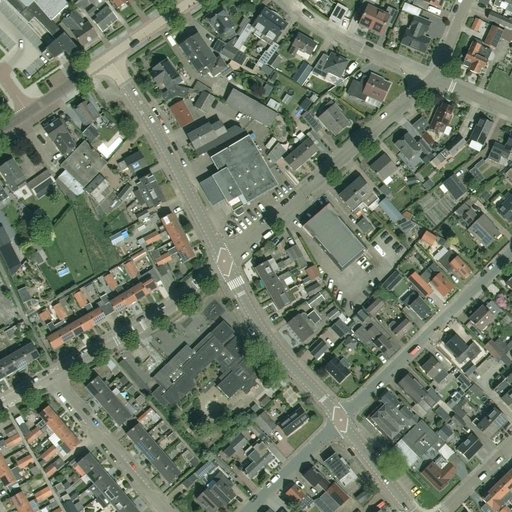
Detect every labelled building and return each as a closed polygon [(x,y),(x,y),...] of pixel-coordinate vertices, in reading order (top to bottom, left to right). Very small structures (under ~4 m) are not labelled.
[(3,0),(19,16),(25,10),(35,19),(44,29),(56,42),(48,49),(41,55),(48,62),(55,58),(64,52),(68,56),(76,50),(51,21),(60,13),(69,4),(64,0),(3,0)] [(78,0),(78,1),(74,4),(78,9),(81,13),(85,9),(90,5),(86,1),(85,0),(78,0)] [(104,0),(106,1),(106,0),(109,0),(116,10),(128,2),(126,0),(104,0)] [(370,30),(378,12),(372,9),(374,4),(366,0),(363,0),(359,10),(365,13),(359,25),(360,25),(359,27),(365,29),(365,28),(370,30)] [(442,0),(414,0),(412,4),(424,9),(426,3),(439,9),(439,7),(441,8),(443,2),(442,2),(442,0)] [(508,5),(510,0),(495,0),(493,6),(499,8),(501,2),(508,5)] [(94,7),(109,27),(118,20),(107,7),(106,8),(103,3),(96,8),(94,6),(94,7)] [(340,6),(337,12),(344,16),(347,10),(340,6)] [(109,27),(94,7),(87,13),(88,15),(91,20),(102,33),(109,27)] [(229,39),(234,36),(230,30),(234,27),(226,16),(227,16),(221,7),(205,18),(211,26),(212,26),(220,37),(225,33),(229,39)] [(378,12),(370,30),(380,35),(386,23),(392,25),(398,12),(388,7),(384,15),(378,12)] [(256,30),(253,34),(253,35),(260,39),(277,15),(271,12),(270,13),(264,9),(252,27),(256,30)] [(61,22),(73,34),(82,47),(97,37),(88,23),(87,24),(74,10),(61,22)] [(499,26),(503,18),(490,12),(487,20),(499,25),(499,26)] [(271,47),(274,43),(287,25),(282,21),(282,20),(277,15),(260,39),(270,46),(271,47)] [(503,18),(499,26),(511,31),(511,28),(511,15),(508,21),(503,18)] [(407,30),(401,44),(424,54),(430,40),(422,36),(424,32),(426,33),(430,23),(414,16),(410,26),(411,27),(410,31),(407,30)] [(247,24),(248,25),(250,21),(244,17),(239,27),(240,28),(236,35),(239,37),(247,24)] [(473,24),(479,27),(481,21),(475,19),(473,24)] [(492,26),(483,45),(495,50),(504,31),(492,26)] [(242,33),(239,37),(238,39),(233,47),(239,51),(242,46),(248,37),(242,33)] [(220,73),(220,74),(223,78),(232,71),(228,65),(226,67),(219,58),(215,60),(198,35),(191,39),(209,65),(212,63),(220,73)] [(310,55),(316,45),(298,35),(293,46),(288,54),(294,57),(298,49),(310,55)] [(235,38),(226,44),(232,48),(233,47),(238,39),(235,38)] [(209,65),(191,39),(179,47),(197,73),(199,72),(202,76),(209,72),(213,78),(220,74),(220,73),(212,63),(209,65)] [(474,39),(473,42),(464,60),(465,61),(462,65),(469,69),(468,70),(478,75),(481,68),(483,69),(487,61),(489,61),(492,61),(494,56),(493,53),(491,52),(491,51),(481,46),(482,43),(474,39)] [(232,48),(226,44),(226,45),(218,41),(215,47),(222,51),(220,55),(223,57),(223,59),(230,62),(231,61),(232,61),(237,51),(232,48),(233,48),(232,48)] [(258,62),(265,66),(272,56),(266,52),(265,51),(258,62)] [(282,59),(274,54),(265,66),(266,64),(274,70),(282,59)] [(318,62),(311,72),(325,79),(328,73),(339,78),(347,62),(331,54),(325,66),(318,62)] [(167,59),(160,65),(175,86),(182,81),(179,77),(179,76),(167,59)] [(300,86),(312,69),(304,63),(292,80),(300,86)] [(175,86),(160,65),(153,70),(154,71),(149,75),(157,85),(161,82),(167,90),(168,92),(173,99),(176,97),(184,99),(188,91),(189,89),(175,86)] [(376,78),(371,76),(366,86),(359,84),(353,97),(364,102),(367,97),(381,103),(390,84),(382,81),(383,79),(377,77),(376,78)] [(272,89),(267,85),(264,90),(269,94),(272,89)] [(205,87),(203,92),(209,96),(212,91),(205,87)] [(232,90),(224,104),(269,129),(277,115),(232,90)] [(209,96),(203,92),(202,92),(193,107),(206,114),(215,99),(210,96),(209,96)] [(318,98),(313,95),(309,100),(308,100),(301,108),(305,112),(318,98)] [(270,99),(266,107),(276,112),(280,105),(270,99)] [(84,128),(99,118),(87,101),(73,110),(84,128)] [(181,128),(193,121),(182,102),(170,109),(181,128)] [(443,134),(446,127),(451,116),(450,116),(453,109),(443,104),(440,109),(438,108),(432,121),(428,129),(437,134),(438,132),(443,134)] [(335,136),(348,124),(339,113),(340,112),(334,105),(318,120),(325,127),(326,126),(335,136)] [(318,124),(307,111),(301,117),(312,129),(318,124)] [(67,120),(74,130),(80,126),(73,115),(67,120)] [(481,147),(484,141),(492,125),(479,119),(469,141),(481,147)] [(45,128),(45,129),(44,130),(52,143),(53,142),(62,156),(63,155),(66,160),(60,166),(65,171),(57,179),(69,190),(64,194),(73,203),(77,198),(78,198),(84,192),(82,190),(107,164),(84,142),(76,150),(74,148),(75,147),(66,134),(66,133),(64,129),(67,127),(65,124),(64,123),(62,121),(60,121),(59,122),(58,121),(56,122),(55,121),(45,128)] [(198,157),(203,154),(243,132),(235,127),(225,133),(219,122),(210,128),(208,125),(187,137),(191,144),(189,145),(188,145),(193,152),(194,151),(198,157)] [(99,135),(90,126),(83,134),(91,143),(99,135)] [(301,144),(295,150),(306,162),(318,151),(314,147),(318,143),(309,132),(299,142),(301,144)] [(425,133),(420,137),(428,146),(433,141),(425,132),(425,133)] [(407,134),(395,145),(408,161),(420,150),(426,157),(431,153),(420,140),(416,144),(407,134)] [(501,158),(506,160),(509,152),(511,153),(511,135),(510,134),(505,147),(494,143),(488,158),(498,163),(501,158)] [(244,212),(242,208),(278,186),(248,136),(210,159),(219,174),(212,178),(223,198),(233,213),(234,212),(237,216),(239,217),(243,214),(244,212)] [(451,156),(466,143),(461,137),(431,162),(435,167),(450,155),(451,156)] [(269,151),(277,142),(273,138),(265,147),(269,151)] [(306,162),(295,150),(289,155),(278,143),(267,157),(268,158),(266,161),(271,167),(273,164),(274,165),(281,157),(284,160),(283,160),(294,173),(306,162)] [(121,172),(128,169),(131,174),(146,166),(139,153),(118,164),(121,172)] [(381,182),(396,169),(384,156),(378,160),(379,162),(370,170),(381,182)] [(26,182),(23,177),(12,161),(0,168),(0,170),(9,184),(7,186),(12,193),(14,193),(18,191),(19,189),(18,188),(26,182)] [(469,172),(472,176),(478,172),(475,167),(469,172)] [(462,187),(468,183),(466,180),(470,177),(466,170),(460,175),(458,171),(453,174),(462,187)] [(435,172),(427,179),(432,185),(440,178),(435,172)] [(43,175),(27,185),(37,199),(53,188),(43,175)] [(99,175),(84,191),(99,204),(104,198),(101,195),(110,185),(99,175)] [(137,200),(158,189),(151,175),(140,181),(140,182),(136,185),(139,190),(133,194),(137,200)] [(452,177),(441,186),(455,203),(466,194),(452,177)] [(223,198),(212,178),(200,185),(211,205),(223,198)] [(359,179),(349,188),(362,204),(363,203),(368,209),(378,200),(359,179)] [(432,188),(427,181),(424,184),(429,190),(432,188)] [(0,203),(8,198),(0,185),(0,203)] [(123,203),(133,190),(127,185),(117,198),(123,203)] [(391,193),(384,186),(379,190),(386,198),(391,193)] [(362,204),(349,188),(338,198),(351,213),(352,212),(355,216),(360,211),(357,208),(362,204)] [(158,189),(137,200),(141,206),(146,204),(149,210),(154,207),(154,208),(165,203),(158,189)] [(484,201),(488,198),(484,193),(480,197),(484,201)] [(511,196),(497,211),(509,223),(511,220),(511,196)] [(378,206),(405,236),(417,225),(410,221),(413,215),(406,212),(401,216),(385,198),(378,206)] [(302,229),(339,271),(366,247),(329,205),(302,229)] [(138,222),(150,216),(147,210),(135,216),(138,222)] [(469,227),(477,217),(469,210),(460,220),(469,227)] [(166,231),(178,225),(172,214),(160,220),(163,226),(158,229),(161,235),(166,232),(166,231)] [(485,249),(499,236),(492,229),(494,228),(483,217),(468,231),(485,249)] [(371,228),(363,219),(356,226),(364,234),(371,228)] [(183,236),(178,225),(166,231),(166,232),(172,242),(183,236)] [(157,231),(150,235),(154,243),(160,239),(157,231)] [(421,240),(432,246),(436,239),(426,232),(421,240)] [(109,239),(113,246),(124,240),(120,233),(109,239)] [(154,243),(150,235),(143,239),(145,242),(140,245),(137,239),(132,242),(137,251),(147,246),(154,243)] [(183,236),(172,242),(175,247),(167,251),(167,252),(170,257),(178,253),(177,253),(189,247),(183,236)] [(446,242),(440,238),(437,244),(442,247),(446,242)] [(291,263),(302,257),(296,245),(285,252),(289,259),(291,263)] [(195,258),(189,247),(177,253),(178,253),(183,264),(195,258)] [(132,264),(133,264),(146,255),(143,250),(129,259),(130,262),(132,264)] [(457,257),(456,258),(450,250),(437,262),(449,274),(454,270),(463,279),(471,271),(457,257)] [(165,264),(166,263),(172,260),(170,257),(167,252),(160,256),(165,264)] [(160,256),(154,260),(158,268),(162,265),(165,264),(160,256)] [(285,267),(283,263),(282,261),(276,265),(272,259),(267,262),(254,269),(261,280),(273,273),(285,267)] [(132,264),(130,262),(124,266),(128,273),(135,268),(133,264),(132,264)] [(169,269),(166,263),(165,264),(162,265),(158,268),(157,268),(162,277),(167,274),(166,271),(169,269)] [(273,273),(261,280),(266,290),(284,280),(284,281),(298,272),(308,267),(306,263),(296,268),(289,273),(288,272),(276,279),(273,273)] [(444,297),(453,288),(440,273),(441,272),(433,263),(425,272),(433,280),(430,283),(444,297)] [(11,279),(21,267),(20,265),(7,271),(11,279)] [(305,271),(310,282),(320,277),(314,266),(305,271)] [(135,268),(128,273),(132,280),(136,277),(137,279),(140,284),(140,285),(147,296),(158,289),(154,284),(160,281),(153,269),(148,272),(148,273),(140,277),(135,268)] [(108,285),(115,281),(111,274),(111,273),(110,272),(103,276),(104,278),(108,285)] [(401,278),(395,272),(382,286),(388,292),(393,286),(401,278)] [(433,292),(415,273),(407,280),(426,299),(433,292)] [(290,291),(284,281),(284,280),(266,290),(273,301),(285,294),(290,291)] [(115,281),(108,285),(111,292),(115,290),(118,288),(117,287),(118,286),(115,281)] [(309,298),(322,291),(318,284),(305,291),(309,298)] [(85,288),(88,293),(94,289),(91,285),(85,288)] [(120,285),(118,286),(117,287),(118,288),(115,290),(119,297),(126,308),(136,302),(130,291),(125,294),(120,285)] [(140,285),(130,291),(136,302),(147,296),(140,285)] [(17,292),(22,304),(30,301),(25,289),(17,292)] [(98,309),(94,312),(89,303),(88,304),(80,291),(76,294),(84,307),(88,315),(95,326),(105,320),(105,319),(109,316),(102,302),(101,301),(96,304),(98,309)] [(319,293),(306,303),(311,309),(318,303),(319,304),(324,300),(319,293)] [(402,303),(408,310),(410,308),(421,319),(423,317),(424,319),(429,313),(428,312),(430,310),(418,299),(413,293),(402,303)] [(84,307),(76,294),(73,296),(81,309),(84,307)] [(285,294),(273,301),(278,311),(291,304),(285,294)] [(119,297),(108,303),(108,304),(106,300),(102,302),(109,316),(114,313),(115,315),(126,308),(119,297)] [(377,298),(365,310),(373,318),(385,306),(377,298)] [(84,332),(78,321),(68,327),(63,319),(67,317),(60,304),(55,306),(74,338),(84,332)] [(52,323),(51,323),(63,344),(74,338),(55,306),(52,308),(60,323),(59,323),(63,330),(57,333),(52,323)] [(41,312),(42,314),(38,316),(42,322),(51,317),(46,308),(41,312)] [(480,332),(493,319),(482,308),(469,321),(480,332)] [(336,309),(327,317),(332,323),(338,318),(345,326),(350,321),(348,319),(347,320),(341,313),(340,314),(336,309)] [(355,317),(362,324),(369,316),(362,309),(355,317)] [(302,314),(299,317),(298,316),(287,325),(295,334),(317,316),(313,311),(307,316),(305,314),(302,314)] [(95,326),(88,315),(78,321),(84,332),(95,326)] [(321,320),(317,316),(295,334),(302,343),(313,334),(312,333),(317,329),(314,325),(321,320)] [(388,328),(392,331),(392,332),(399,340),(411,328),(404,320),(398,326),(394,322),(392,322),(388,326),(388,328)] [(339,321),(332,327),(338,333),(344,339),(350,333),(344,327),(339,321)] [(356,325),(351,321),(347,326),(351,330),(356,325)] [(172,409),(183,398),(195,386),(191,382),(214,360),(221,368),(218,370),(223,374),(218,379),(222,382),(217,387),(229,400),(240,389),(242,390),(241,391),(246,396),(250,392),(249,391),(253,387),(254,388),(257,385),(254,382),(258,378),(254,373),(260,367),(249,355),(247,357),(244,354),(247,350),(232,334),(233,333),(223,322),(210,334),(210,333),(191,351),(186,346),(168,364),(169,364),(163,370),(162,369),(152,380),(161,389),(157,393),(156,391),(151,396),(163,409),(168,405),(172,409)] [(46,325),(52,336),(46,339),(52,351),(63,344),(51,323),(46,325)] [(367,332),(361,327),(353,334),(364,346),(372,338),(376,343),(374,344),(384,354),(392,347),(382,337),(372,327),(367,332)] [(4,332),(9,341),(18,336),(17,335),(19,334),(15,328),(13,329),(13,328),(4,332)] [(471,361),(481,351),(472,343),(467,348),(454,336),(445,346),(457,358),(455,359),(461,365),(467,358),(471,361)] [(499,338),(494,343),(491,340),(483,347),(486,351),(491,356),(497,362),(510,350),(499,338)] [(322,342),(310,354),(316,360),(328,348),(322,342)] [(31,344),(20,351),(28,365),(39,358),(31,344)] [(20,351),(9,357),(17,371),(28,365),(20,351)] [(491,356),(486,351),(476,361),(481,366),(491,356)] [(5,359),(0,361),(0,367),(5,377),(17,371),(9,357),(7,353),(2,356),(5,359)] [(504,356),(500,360),(503,364),(508,360),(504,356)] [(339,384),(349,374),(334,358),(324,368),(339,384)] [(427,364),(421,369),(424,372),(427,375),(426,376),(428,377),(430,379),(430,378),(431,379),(432,380),(435,382),(438,385),(443,380),(448,375),(445,372),(443,369),(437,364),(432,358),(427,364)] [(120,372),(115,367),(110,372),(114,377),(120,372)] [(96,380),(89,371),(82,375),(90,385),(96,380)] [(511,372),(503,381),(511,390),(511,372)] [(406,377),(403,380),(417,394),(431,409),(434,406),(436,404),(431,399),(426,394),(427,394),(427,393),(418,384),(409,375),(406,377)] [(471,385),(461,375),(456,379),(461,385),(459,388),(463,393),(471,385)] [(118,381),(123,386),(128,382),(124,376),(118,381)] [(100,381),(97,379),(96,380),(90,385),(85,389),(90,394),(94,399),(106,388),(105,388),(109,385),(106,381),(102,384),(100,381)] [(431,409),(403,380),(397,386),(402,391),(400,393),(404,396),(405,394),(416,405),(417,404),(426,414),(431,409)] [(511,390),(503,381),(492,392),(511,412),(511,390)] [(151,392),(143,383),(138,387),(146,396),(151,392)] [(473,385),(469,390),(479,399),(484,395),(473,385)] [(127,391),(131,396),(136,391),(132,386),(127,391)] [(110,394),(106,388),(94,399),(102,408),(114,398),(120,393),(116,388),(110,394)] [(390,413),(399,404),(388,393),(379,402),(381,404),(366,419),(389,442),(404,427),(390,413)] [(135,400),(139,406),(145,401),(140,396),(135,400)] [(114,398),(102,408),(111,418),(122,408),(114,398)] [(451,410),(456,405),(451,400),(447,405),(451,410)] [(456,405),(451,410),(461,420),(466,414),(461,409),(464,406),(459,401),(456,405)] [(404,427),(389,442),(394,448),(394,447),(420,421),(415,415),(414,416),(405,407),(406,406),(401,402),(399,404),(390,413),(404,427)] [(506,421),(489,405),(485,409),(490,413),(485,418),(497,430),(500,426),(502,428),(507,423),(505,421),(506,421)] [(46,425),(56,417),(48,407),(38,416),(42,420),(35,426),(36,428),(30,433),(36,439),(42,434),(40,431),(46,425)] [(122,408),(111,418),(119,428),(123,424),(131,418),(122,408)] [(138,425),(130,432),(126,435),(134,445),(146,435),(138,426),(141,424),(140,423),(153,412),(150,408),(135,421),(134,422),(138,425)] [(294,413),(290,416),(299,427),(303,424),(302,423),(308,419),(300,409),(295,414),(294,413)] [(254,421),(267,435),(277,427),(264,412),(254,421)] [(444,413),(440,417),(445,422),(449,418),(444,413)] [(156,414),(150,418),(155,424),(160,419),(156,414)] [(449,418),(445,423),(447,425),(451,421),(461,430),(466,425),(455,414),(450,419),(449,418)] [(64,426),(56,417),(46,425),(54,434),(64,426)] [(132,417),(131,418),(123,424),(130,432),(138,425),(134,422),(135,421),(132,417)] [(497,430),(485,418),(480,423),(475,418),(471,423),(476,428),(488,439),(489,439),(491,441),(496,435),(494,434),(497,430)] [(421,420),(420,421),(394,447),(412,465),(431,447),(440,439),(435,434),(421,420)] [(262,432),(252,422),(246,427),(256,437),(262,432)] [(18,427),(24,436),(30,432),(25,423),(18,427)] [(159,428),(163,433),(169,429),(164,424),(159,428)] [(435,434),(440,439),(443,442),(452,433),(444,425),(435,434)] [(3,440),(0,441),(0,449),(6,446),(7,449),(14,445),(11,439),(18,435),(20,438),(13,426),(4,431),(8,439),(4,442),(3,440)] [(54,434),(50,438),(55,443),(59,440),(62,443),(62,444),(72,435),(64,426),(54,434)] [(36,439),(30,433),(24,438),(30,445),(36,439)] [(167,438),(172,443),(177,438),(172,433),(167,438)] [(236,454),(248,443),(240,435),(239,435),(238,434),(228,443),(230,444),(229,445),(236,454)] [(22,441),(20,438),(18,435),(11,439),(14,445),(22,441)] [(52,446),(46,451),(51,458),(58,452),(59,453),(62,450),(67,456),(70,453),(80,444),(72,435),(62,444),(62,443),(55,449),(52,446)] [(155,445),(146,435),(134,445),(143,455),(155,445)] [(471,435),(457,450),(468,460),(482,446),(471,435)] [(258,439),(251,446),(257,454),(262,460),(261,461),(266,466),(273,459),(265,451),(268,449),(258,439)] [(453,469),(461,461),(440,439),(431,448),(437,453),(438,452),(442,456),(433,465),(432,464),(422,474),(431,483),(432,482),(440,490),(449,481),(448,480),(456,472),(453,469)] [(173,445),(175,447),(180,453),(185,448),(179,441),(173,445)] [(163,455),(155,445),(143,455),(151,465),(163,455)] [(257,454),(251,446),(244,453),(253,463),(243,472),(250,480),(266,466),(261,461),(262,460),(257,454)] [(51,458),(46,451),(40,456),(43,459),(38,463),(41,467),(51,458)] [(63,453),(57,458),(62,465),(69,460),(63,453)] [(189,453),(184,457),(188,462),(194,458),(189,453)] [(334,454),(323,463),(338,482),(339,481),(344,487),(354,479),(356,477),(341,459),(339,460),(334,454)] [(4,461),(0,463),(0,476),(18,467),(16,463),(23,460),(27,466),(34,462),(30,455),(15,463),(17,467),(9,471),(4,461)] [(85,475),(98,465),(89,455),(84,459),(80,455),(69,464),(73,468),(77,465),(85,475)] [(163,455),(151,465),(159,475),(171,464),(163,455)] [(214,460),(221,467),(225,463),(217,456),(214,460)] [(20,470),(27,466),(23,460),(16,463),(18,467),(0,476),(0,481),(4,489),(7,488),(16,482),(19,488),(19,487),(16,482),(22,479),(18,473),(21,472),(20,470)] [(201,468),(206,473),(209,475),(216,468),(209,461),(205,464),(201,468)] [(43,471),(48,478),(57,471),(51,464),(43,471)] [(180,474),(171,464),(159,475),(168,484),(176,478),(179,481),(183,478),(179,475),(180,474)] [(98,465),(85,475),(94,485),(106,474),(98,465)] [(41,475),(36,467),(29,470),(34,478),(41,475)] [(335,484),(332,486),(324,479),(319,474),(318,475),(312,469),(303,478),(314,489),(318,485),(325,492),(319,498),(332,511),(334,511),(349,498),(335,484)] [(217,485),(208,490),(222,505),(224,508),(235,498),(226,488),(230,484),(220,473),(213,480),(217,485)] [(114,484),(106,474),(94,485),(102,494),(94,500),(102,494),(114,484)] [(193,474),(181,484),(187,489),(197,478),(193,474)] [(504,478),(499,482),(509,492),(511,488),(511,477),(508,474),(504,478)] [(21,493),(19,488),(16,482),(7,488),(13,498),(21,493)] [(64,489),(64,490),(65,489),(63,487),(64,487),(66,490),(71,486),(67,482),(63,486),(61,483),(52,488),(56,494),(64,489)] [(499,482),(491,491),(505,505),(511,498),(511,494),(509,492),(499,482)] [(123,494),(114,484),(102,494),(94,500),(97,503),(98,502),(101,502),(105,498),(110,504),(123,494)] [(40,491),(44,499),(52,494),(48,487),(40,491)] [(299,492),(294,487),(290,491),(288,490),(285,493),(286,494),(285,495),(302,511),(306,507),(307,509),(313,502),(302,490),(299,492)] [(214,511),(222,505),(208,490),(197,501),(207,511),(214,511)] [(44,499),(40,491),(33,495),(37,503),(44,499)] [(505,505),(491,491),(482,499),(494,511),(495,511),(498,510),(500,511),(499,511),(511,511),(510,510),(505,505)] [(13,498),(10,499),(16,510),(27,504),(21,493),(13,498)] [(360,505),(368,498),(364,493),(356,499),(360,505)] [(67,494),(59,499),(62,505),(70,500),(72,502),(78,497),(76,494),(70,499),(67,494)] [(120,511),(131,503),(123,494),(110,504),(116,511),(120,511)] [(138,511),(131,503),(120,511),(138,511)]
